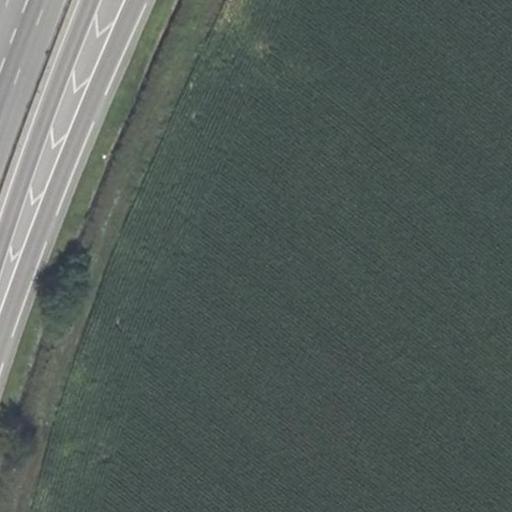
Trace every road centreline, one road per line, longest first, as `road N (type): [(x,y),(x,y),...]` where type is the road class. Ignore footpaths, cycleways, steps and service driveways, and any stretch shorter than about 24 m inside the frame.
road 1 (trunk): [(0,325),(139,0)]
road 2 (trunk): [(0,239),(90,0)]
road 3 (track): [(217,0),(158,134)]
